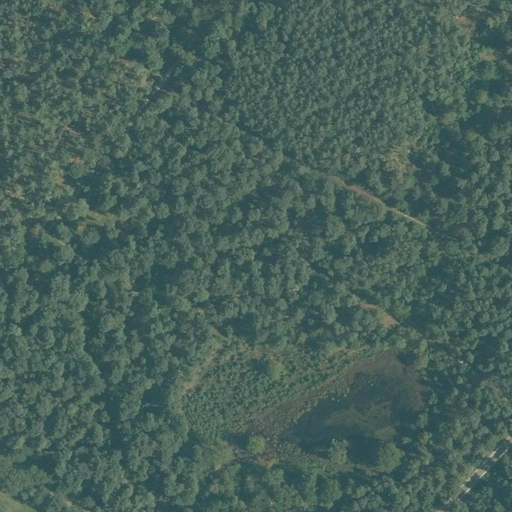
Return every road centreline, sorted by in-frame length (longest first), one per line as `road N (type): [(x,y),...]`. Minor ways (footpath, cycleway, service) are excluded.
road 1 (unknown): [(511,271),(243,118)]
road 2 (unknown): [(41,228),(163,65)]
